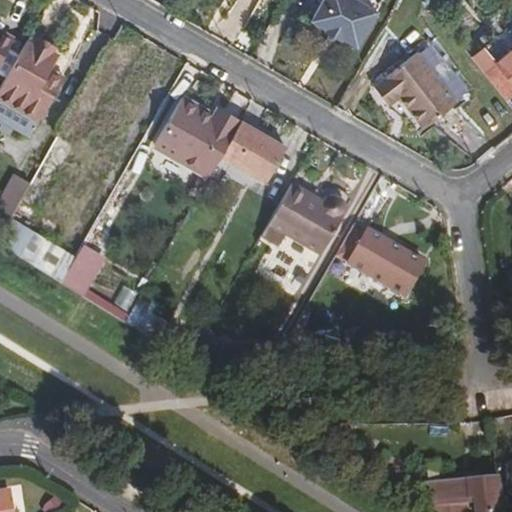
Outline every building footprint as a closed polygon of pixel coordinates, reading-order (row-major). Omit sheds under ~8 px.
[(378,12),(357,0),(324,0),(312,21),(327,29),(326,33),(341,41),(343,39),(357,48),(378,12)] [(0,56),(11,38),(0,31),(0,56)] [(38,88),(48,72),(57,56),(26,38),(0,81),(0,98),(25,115),(40,89),(38,88)] [(511,52),(497,64),(485,50),(472,61),(506,103),(511,98),(511,52)] [(121,62),(107,54),(58,136),(76,146),(100,105),(97,103),(121,62)] [(419,55),(376,90),(391,108),(405,97),(411,105),(408,107),(426,131),(459,104),(419,55)] [(50,73),(48,72),(38,88),(40,89),(50,73)] [(61,79),(50,73),(40,89),(51,96),(61,79)] [(40,89),(25,115),(36,121),(51,96),(40,89)] [(223,148),(218,157),(263,184),(283,149),(214,108),(206,121),(198,117),(201,110),(177,96),(151,143),(196,170),(212,141),(223,148)] [(471,118),(453,122),(459,147),(477,143),(471,118)] [(212,141),(196,170),(206,176),(218,157),(223,148),(212,141)] [(0,194),(0,220),(10,224),(27,182),(8,174),(0,194)] [(319,203),(289,185),(259,236),(275,245),(283,234),(319,254),(342,214),(342,205),(338,199),(333,197),(325,197),(319,203)] [(0,236),(0,249),(81,296),(104,257),(81,244),(73,256),(10,220),(0,236)] [(347,271),(398,301),(401,303),(422,267),(368,234),(366,237),(353,230),(334,261),(348,269),(347,271)] [(132,301),(146,310),(152,300),(138,291),(132,301)] [(185,361),(194,345),(196,342),(146,310),(132,301),(121,320),(146,337),(185,361)] [(511,305),(491,309),(493,323),(511,319),(511,305)] [(194,345),(185,361),(201,370),(210,355),(194,345)] [(210,355),(201,370),(274,361),(283,346),(210,355)] [(499,445),(511,442),(511,435),(510,424),(495,426),(499,445)] [(423,485),(425,507),(432,511),(473,511),(473,499),(495,497),(494,479),(423,485)] [(0,511),(11,511),(8,493),(0,494),(0,511)]
